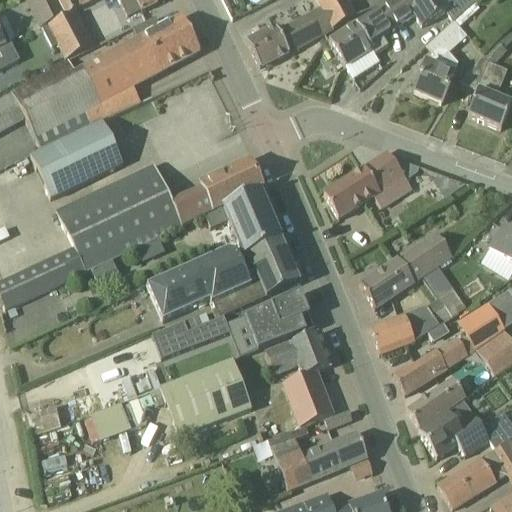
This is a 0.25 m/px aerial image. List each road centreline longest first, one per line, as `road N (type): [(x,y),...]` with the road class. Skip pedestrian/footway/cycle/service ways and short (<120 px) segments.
road 1 (tertiary): [(405,511),(263,141)]
road 2 (unclassified): [(511,193),(315,118),(263,141)]
road 3 (tertiary): [(263,141),(194,0)]
